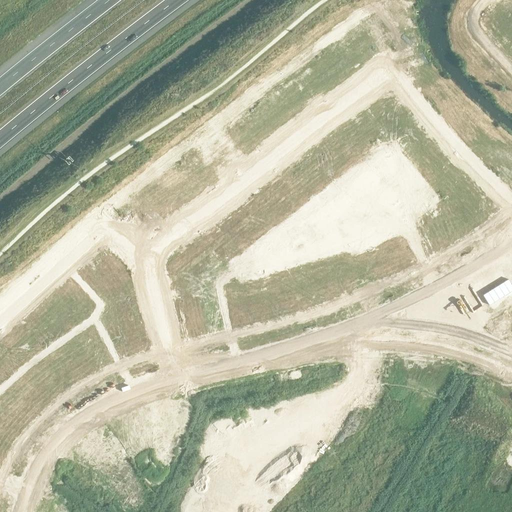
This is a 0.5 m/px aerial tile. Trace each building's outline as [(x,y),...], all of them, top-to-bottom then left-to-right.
[(503,13),(488,26),(496,35),(496,34),(510,21),(511,21),(503,13)] [(510,21),(496,34),(502,40),(511,30),(511,23),(510,21)] [(511,30),(502,40),(507,47),(511,42),(511,30)] [(361,43),(352,50),(363,65),(364,66),(373,59),(361,43)] [(352,50),(345,55),(356,71),(363,65),(352,50)] [(345,55),(337,61),(338,62),(348,77),(356,71),(345,55)] [(338,62),(330,67),(341,83),(348,78),(348,77),(338,62)] [(330,67),(322,73),(333,89),(341,83),(330,67)] [(322,73),(314,79),(325,94),(333,89),(322,73)] [(314,79),(306,84),(317,100),(325,94),(314,79)] [(306,84),(297,91),(308,107),(318,100),(317,100),(306,84)] [(392,89),(385,94),(397,109),(404,104),(392,89)] [(284,101),(275,108),(287,123),(288,123),(296,117),(289,107),(294,103),(286,94),(281,97),(284,101)] [(385,94),(379,99),(391,114),(397,109),(385,94)] [(379,99),(373,104),(385,119),(391,114),(379,99)] [(373,104),(367,108),(379,124),(385,119),(373,104)] [(275,108),(268,114),(280,129),(287,123),(275,108)] [(367,108),(361,113),(373,128),(379,124),(367,108)] [(361,113),(355,118),(367,133),(373,128),(361,113)] [(268,114),(260,120),(272,135),(280,129),(268,114)] [(355,118),(348,123),(360,138),(367,133),(355,118)] [(260,120),(253,126),(264,141),(272,135),(260,120)] [(348,123),(342,128),(354,143),(360,138),(348,123)] [(241,129),(236,133),(244,142),(248,138),(256,148),(265,141),(264,141),(253,126),(253,125),(244,132),(241,129)] [(428,135),(409,151),(456,206),(431,227),(446,245),(453,240),(454,241),(455,240),(467,230),(468,229),(467,229),(468,229),(469,228),(481,218),(482,217),(481,216),(487,210),(473,193),(476,190),(463,175),(463,176),(440,150),(440,149),(428,135)] [(325,139),(316,146),(317,147),(329,162),(338,155),(325,139)] [(317,147),(309,153),(321,168),(329,162),(317,147)] [(309,153),(302,159),(314,174),(321,168),(309,153)] [(200,167),(191,174),(192,174),(203,189),(204,189),(213,182),(205,173),(210,169),(202,159),(198,163),(200,167)] [(302,159),(294,165),(306,180),(314,174),(302,159)] [(294,165),(287,171),(299,186),(306,180),(294,165)] [(287,171),(279,177),(280,178),(291,192),(299,186),(287,171)] [(192,174),(184,180),(196,195),(203,189),(192,174)] [(280,178),(272,183),(284,198),(292,192),(291,192),(280,178)] [(184,180),(176,185),(188,201),(196,195),(184,180)] [(272,183),(265,189),(277,204),(284,198),(272,183)] [(176,185),(169,191),(181,206),(188,201),(176,185)] [(265,189),(257,195),(269,210),(277,204),(265,189)] [(169,191),(161,197),(172,211),(173,212),(181,206),(169,191)] [(257,195),(248,202),(256,212),(251,216),(259,225),(264,221),(261,218),(269,211),(269,210),(257,195)] [(160,196),(153,202),(165,217),(172,211),(161,197),(160,196)] [(153,202),(145,208),(157,223),(165,217),(153,202)] [(145,208),(138,214),(150,229),(157,223),(145,208)] [(138,214),(129,221),(141,237),(150,230),(150,229),(138,214)] [(230,217),(221,224),(233,239),(233,240),(242,232),(245,236),(250,232),(243,223),(238,226),(230,217)] [(221,224),(213,230),(225,245),(233,239),(221,224)] [(206,236),(206,237),(216,250),(215,250),(217,252),(225,245),(213,230),(206,236)] [(204,234),(196,241),(208,256),(215,250),(216,250),(206,237),(206,236),(204,234)] [(196,241),(188,247),(200,262),(208,256),(196,241)] [(180,254),(192,269),(192,268),(200,262),(188,247),(180,254)] [(106,250),(89,262),(96,271),(112,259),(106,250)] [(401,250),(390,254),(398,272),(409,268),(401,250)] [(180,253),(171,260),(177,268),(174,271),(180,279),(193,269),(192,268),(192,269),(180,254),(180,253)] [(390,254),(383,258),(391,275),(398,272),(390,254)] [(383,258),(375,261),(383,279),(391,275),(383,258)] [(112,259),(96,271),(102,279),(118,268),(112,259)] [(375,261),(367,265),(375,282),(383,279),(375,261)] [(360,268),(367,284),(368,286),(375,282),(367,265),(360,268)] [(360,267),(352,270),(359,288),(367,284),(360,268),(360,267)] [(118,268),(102,279),(108,287),(124,276),(118,268)] [(352,270),(344,274),(352,291),(359,288),(352,270)] [(344,274),(336,277),(344,295),(352,291),(344,274)] [(124,276),(108,287),(114,295),(130,284),(124,276)] [(336,277),(326,282),(334,300),(344,295),(336,277)] [(130,284),(114,295),(123,308),(131,302),(129,299),(137,293),(130,284)] [(61,285),(53,293),(66,308),(74,300),(78,304),(82,300),(74,291),(69,295),(61,285)] [(319,285),(308,288),(313,306),(313,307),(324,304),(319,285)] [(308,288),(299,290),(304,309),(313,306),(308,288)] [(299,290),(290,292),(294,311),(304,309),(299,290)] [(290,292),(280,295),(280,296),(281,296),(285,313),(286,313),(294,311),(290,292)] [(53,293),(46,300),(59,314),(66,308),(53,293)] [(280,296),(271,298),(276,317),(286,314),(286,313),(285,313),(281,296),(280,296)] [(271,298),(262,301),(267,319),(276,317),(271,298)] [(46,300),(39,306),(52,321),(59,314),(46,300)] [(262,301),(253,303),(258,322),(267,319),(262,301)] [(232,303),(226,305),(228,316),(234,315),(237,327),(249,324),(248,324),(244,305),(233,308),(232,303)] [(244,305),(248,324),(249,324),(258,322),(253,303),(244,305)] [(199,312),(199,313),(203,334),(204,334),(215,331),(212,317),(219,316),(216,304),(208,305),(209,310),(199,312)] [(39,306),(32,313),(44,327),(52,321),(39,306)] [(186,310),(179,312),(182,324),(189,322),(192,337),(204,334),(203,334),(199,313),(199,312),(188,314),(186,310)] [(32,313),(25,319),(37,333),(44,327),(32,313)] [(25,319),(17,326),(30,340),(37,333),(25,319)] [(17,325),(9,333),(22,348),(30,340),(17,326),(17,325)] [(143,328),(129,335),(137,352),(138,353),(148,348),(144,339),(147,338),(143,328)] [(129,335),(120,339),(129,357),(137,352),(129,335)] [(120,339),(112,344),(120,361),(129,357),(120,339)] [(112,344),(103,348),(111,365),(120,361),(112,344)] [(103,348),(94,352),(102,368),(103,369),(111,365),(103,348)] [(94,351),(85,355),(94,372),(102,368),(94,352),(94,351)] [(85,355),(77,359),(85,377),(94,372),(85,355)] [(77,359),(68,363),(76,381),(85,377),(77,359)] [(56,364),(50,367),(56,378),(61,375),(67,386),(77,381),(76,381),(68,363),(58,368),(56,364)] [(244,393),(237,394),(240,407),(248,405),(247,400),(259,398),(255,375),(241,378),(244,393)] [(36,385),(27,393),(42,409),(51,401),(41,390),(46,385),(38,377),(33,381),(36,385)] [(213,400),(206,402),(209,414),(216,412),(215,408),(228,405),(222,382),(209,385),(213,400)] [(187,392),(175,396),(181,417),(181,418),(192,415),(193,419),(201,417),(198,405),(191,407),(187,392)] [(15,397),(10,402),(18,411),(23,406),(33,417),(42,409),(27,393),(18,401),(15,397)] [(168,413),(161,415),(164,427),(172,425),(170,420),(181,417),(175,396),(164,399),(168,413)] [(139,407),(128,412),(137,432),(148,427),(150,431),(157,428),(152,417),(145,420),(139,407)] [(124,430),(117,433),(122,444),(128,441),(126,437),(137,432),(128,412),(117,417),(124,430)] [(0,437),(10,445),(17,435),(5,427),(9,421),(0,414),(0,437)] [(95,431),(86,439),(100,456),(109,448),(112,452),(117,447),(110,438),(104,443),(95,431)] [(0,452),(4,455),(11,445),(0,437),(0,452)] [(86,439),(77,447),(86,459),(81,463),(89,472),(94,468),(91,464),(100,456),(86,439)] [(216,442),(210,452),(226,462),(232,452),(216,442)] [(210,452),(204,460),(221,470),(226,462),(210,452)] [(204,460),(199,468),(216,478),(221,470),(204,460)] [(56,468),(50,480),(70,491),(76,479),(81,481),(84,475),(73,469),(70,475),(56,468)] [(199,468),(194,476),(210,486),(211,487),(216,478),(199,468)] [(193,476),(188,484),(205,494),(210,486),(194,476),(193,476)] [(188,484),(183,492),(200,502),(205,494),(188,484)] [(183,492),(178,500),(194,510),(200,502),(183,492)] [(178,500),(173,508),(179,511),(193,511),(194,510),(178,500)]
